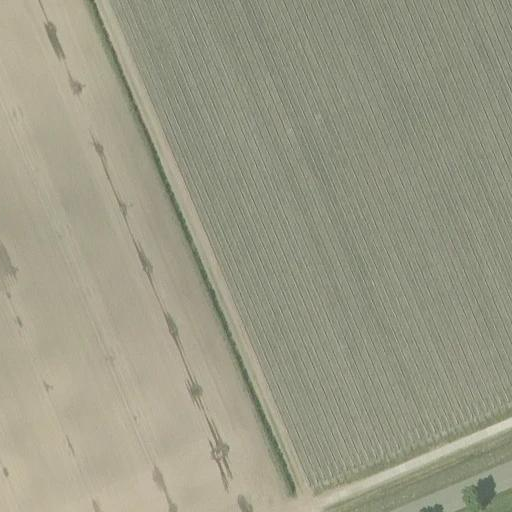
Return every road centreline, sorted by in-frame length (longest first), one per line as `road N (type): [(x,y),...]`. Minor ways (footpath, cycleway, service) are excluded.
road 1 (track): [(97,0),(309,511)]
road 2 (track): [(511,425),(308,510)]
